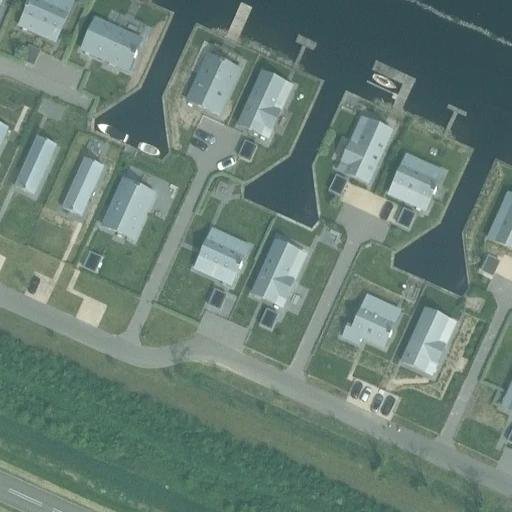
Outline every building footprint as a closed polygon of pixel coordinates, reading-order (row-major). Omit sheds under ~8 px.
[(26,10),(19,26),(55,43),(70,12),(44,0),(30,0),(29,5),(27,4),(25,9),(26,10)] [(95,20),(82,50),(128,72),(134,59),(135,59),(137,55),(136,54),(142,41),(95,20)] [(29,46),(22,62),(33,67),(40,52),(29,46)] [(207,60),(187,103),(217,117),(239,70),(208,56),(207,60)] [(260,80),(239,126),(268,139),(280,112),(274,110),(283,91),(260,80)] [(351,145),(338,172),(367,185),(388,138),(365,128),(357,147),(351,145)] [(245,142),(238,157),(250,162),(257,147),(245,142)] [(33,147),(15,188),(33,196),(52,155),(33,147)] [(403,163),(389,195),(425,211),(433,194),(434,195),(436,190),(435,190),(439,180),(403,163)] [(81,168),(62,209),(81,218),(99,177),(81,168)] [(336,177),(329,192),(340,197),(347,182),(336,177)] [(124,180),(102,227),(133,241),(154,194),(124,180)] [(500,213),(488,240),(511,250),(511,204),(506,216),(500,213)] [(404,210),(397,225),(408,230),(415,215),(404,210)] [(209,237),(195,269),(231,286),(239,269),(240,269),(242,265),(241,264),(245,254),(209,237)] [(273,249),(253,295),(281,308),(299,269),(293,267),(296,259),(273,249)] [(90,254),(83,269),(95,274),(101,259),(90,254)] [(488,256),(481,271),(493,277),(495,271),(500,262),(488,256)] [(209,304),(208,306),(220,311),(221,309),(226,296),(215,291),(209,304)] [(347,326),(343,336),(358,343),(361,337),(384,347),(388,337),(389,338),(392,333),(390,333),(395,322),(362,307),(352,329),(347,326)] [(266,310),(260,325),(271,331),(278,316),(266,310)] [(423,317),(402,363),(431,376),(449,337),(443,335),(446,328),(423,317)] [(511,385),(502,408),(511,413),(511,385)]
